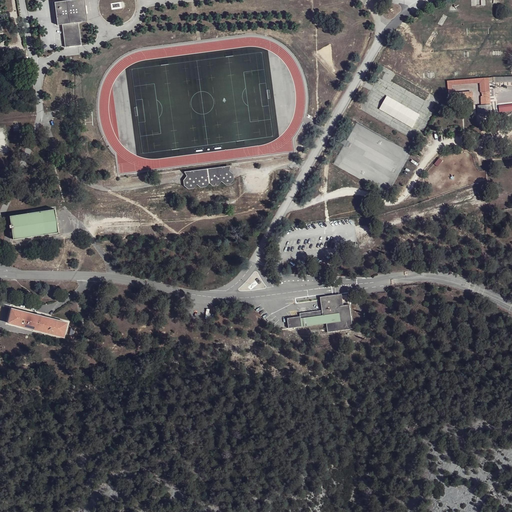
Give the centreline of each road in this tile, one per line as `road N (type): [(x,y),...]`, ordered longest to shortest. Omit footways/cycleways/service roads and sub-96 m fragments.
road 1 (unclassified): [(370,0),(386,26),(377,50),(256,261)]
road 2 (unclassified): [(280,294),(434,276),(511,306)]
road 3 (unclassified): [(0,269),(109,276),(224,296)]
